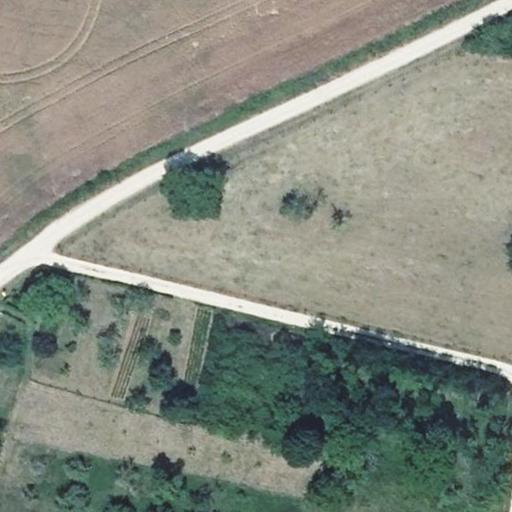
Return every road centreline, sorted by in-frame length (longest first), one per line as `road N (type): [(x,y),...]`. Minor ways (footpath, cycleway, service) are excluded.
road 1 (track): [(0,282),(78,220),(142,184),(511,8)]
road 2 (track): [(26,260),(511,381)]
